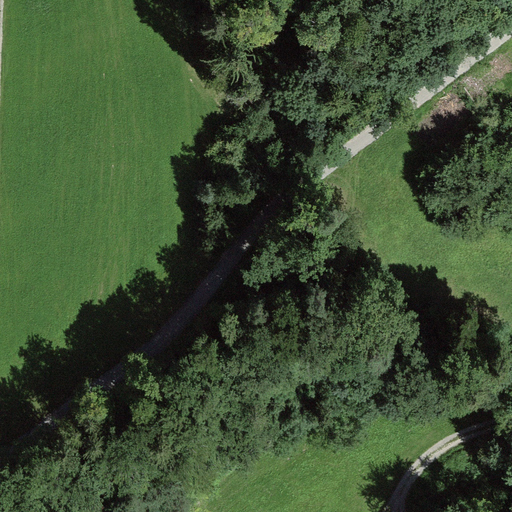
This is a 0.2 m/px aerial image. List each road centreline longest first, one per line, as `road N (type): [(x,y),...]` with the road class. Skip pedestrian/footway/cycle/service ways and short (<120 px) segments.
road 1 (track): [(511,31),(326,170),(0,464)]
road 2 (track): [(392,505),(423,467),(511,427)]
